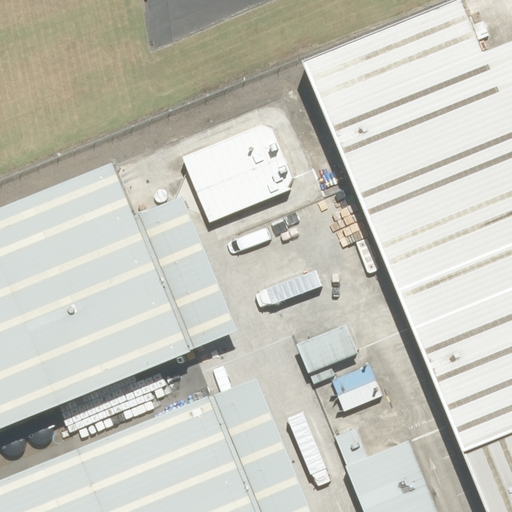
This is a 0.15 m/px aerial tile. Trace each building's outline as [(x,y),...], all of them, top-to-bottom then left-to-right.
[(511,511),(511,71),(482,0),(464,0),(299,68),(484,511),(511,511)] [(132,151),(0,205),(0,417),(208,332),(132,151)] [(288,348),(300,376),(307,373),(313,387),(333,378),(326,363),(352,352),(340,326),(288,348)] [(284,511),(226,372),(0,465),(0,511),(284,511)] [(353,427),(325,438),(354,511),(434,511),(406,443),(366,459),(353,427)]
